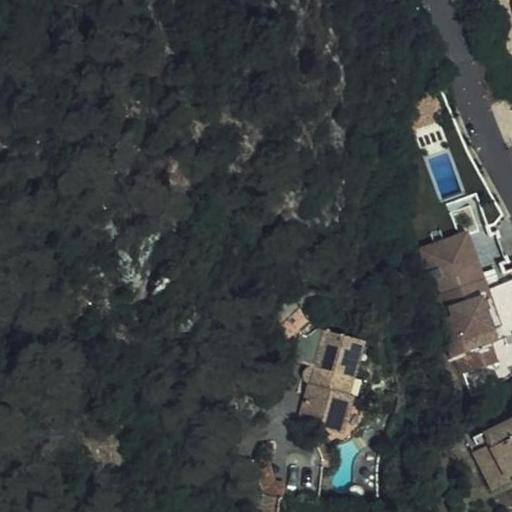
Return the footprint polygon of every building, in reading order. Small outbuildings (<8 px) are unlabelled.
[(480,302),(475,304),(482,324),(496,319),(469,240),(460,242),(480,302)] [(480,302),(460,242),(427,256),(444,300),(456,333),(482,324),(475,304),(480,302)] [(436,303),(448,336),(456,333),(444,300),(436,303)] [(300,366),(322,371),(330,336),(322,334),(315,340),(307,338),(300,366)] [(355,397),(368,344),(330,336),(322,371),(309,424),(352,432),(359,397),(355,397)] [(511,414),(486,428),(492,438),(476,446),(494,484),(511,476),(511,475),(510,471),(511,469),(511,414)]
